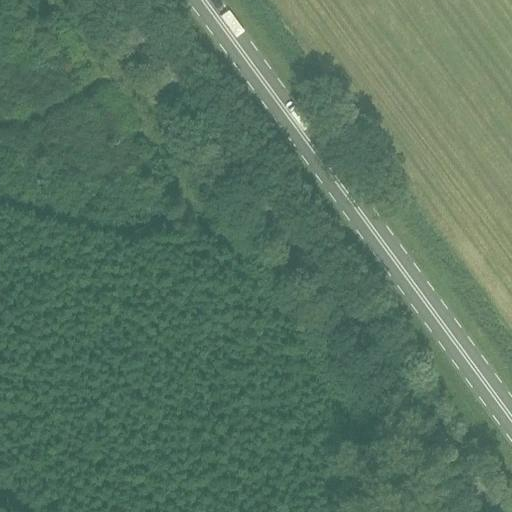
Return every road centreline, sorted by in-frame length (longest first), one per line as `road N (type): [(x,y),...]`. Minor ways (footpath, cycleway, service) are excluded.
road 1 (unclassified): [(491,511),(123,0)]
road 2 (primary): [(511,419),(204,0)]
